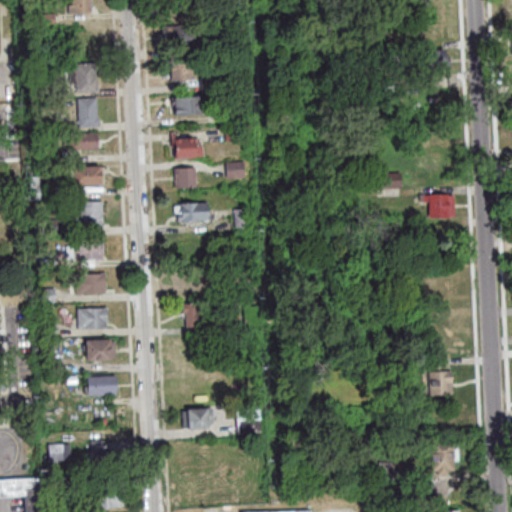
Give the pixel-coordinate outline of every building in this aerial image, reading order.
[(68,0),(86,0),(87,14),(64,15),(64,5),(68,5),(68,0)] [(37,24),(36,14),(49,13),(50,23),(37,24)] [(159,28),(190,26),(191,46),(160,47),(159,28)] [(418,67),(418,51),(445,51),(445,67),(418,67)] [(73,93),(72,64),(92,63),(93,92),(73,93)] [(185,64),(186,80),(166,81),(165,65),(185,64)] [(376,80),(376,67),(390,67),(391,80),(376,80)] [(445,75),(424,75),(424,89),(445,89),(445,75)] [(197,78),(209,78),(209,91),(198,91),(197,78)] [(43,86),(59,86),(59,96),(43,96),(43,86)] [(197,97),(198,115),(171,116),(170,114),(168,114),(167,99),(197,97)] [(73,99),(93,98),(94,126),(74,127),(73,99)] [(443,124),(443,102),(413,102),(413,124),(443,124)] [(223,110),(237,109),(238,123),(223,124),(223,110)] [(236,126),(237,140),(222,141),(221,126),(236,126)] [(68,134),(93,133),(94,149),(68,149),(68,134)] [(171,159),(170,141),(194,139),(194,147),(198,147),(199,156),(190,157),(190,158),(171,159)] [(445,146),(418,146),(418,168),(445,168),(445,146)] [(239,162),(240,177),(223,178),(222,163),(239,162)] [(68,168),(96,167),(96,185),(68,186),(68,168)] [(192,187),(171,189),(170,169),(191,168),(192,187)] [(396,187),(374,187),(374,173),(396,173),(396,187)] [(35,176),(36,193),(21,194),(20,177),(35,176)] [(426,216),(426,200),(421,200),(420,193),(443,193),(443,195),(449,195),(449,213),(443,213),(443,216),(426,216)] [(99,202),(99,229),(78,229),(77,202),(99,202)] [(173,206),(203,204),(204,220),(174,221),(173,206)] [(232,228),(231,210),(246,209),(247,227),(232,228)] [(70,260),(70,240),(98,239),(99,259),(70,260)] [(35,267),(34,254),(50,253),(50,267),(35,267)] [(194,290),(177,291),(177,285),(172,285),(172,272),(176,272),(176,269),(193,268),(194,290)] [(73,295),(72,275),(101,274),(101,294),(73,295)] [(439,278),(419,278),(419,305),(439,305),(439,278)] [(52,303),(38,304),(38,289),(52,289),(52,303)] [(200,325),(183,326),(182,312),(179,312),(178,303),(199,302),(200,325)] [(239,304),(252,303),(253,323),(240,323),(239,304)] [(74,329),(73,309),(103,308),(104,328),(74,329)] [(39,338),(38,324),(53,323),(53,337),(39,338)] [(452,348),(452,331),(429,331),(429,348),(452,348)] [(82,362),(81,341),(105,341),(106,362),(82,362)] [(448,393),(425,393),(425,372),(430,372),(430,365),(427,365),(427,357),(442,357),(442,365),(437,365),(437,372),(448,372),(448,393)] [(84,393),(83,374),(113,373),(113,392),(84,393)] [(202,426),(184,427),(184,426),(180,427),(179,410),(183,409),(183,407),(201,406),(202,426)] [(255,430),(234,431),(233,413),(229,413),(229,407),(254,406),(255,430)] [(421,433),(452,433),(452,416),(421,416),(421,433)] [(86,439),(99,439),(100,450),(115,449),(115,461),(87,462),(86,439)] [(45,459),(45,442),(66,442),(66,459),(45,459)] [(455,469),(448,469),(448,473),(439,473),(439,469),(437,469),(437,455),(429,455),(429,442),(455,442),(455,469)] [(383,462),(397,462),(397,476),(383,476),(383,462)] [(0,479),(40,477),(41,511),(25,511),(25,497),(0,498),(0,479)] [(126,504),(94,505),(94,484),(125,484),(126,504)]
